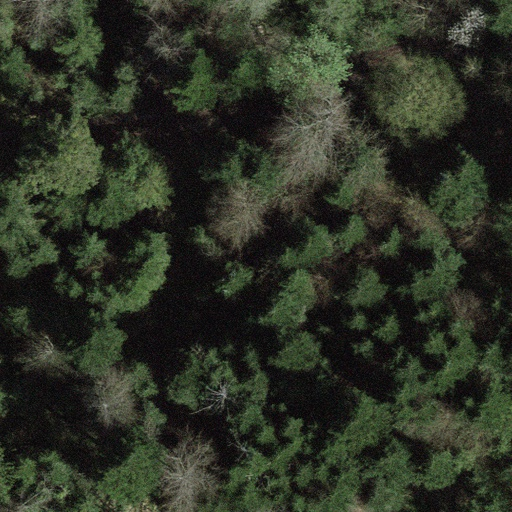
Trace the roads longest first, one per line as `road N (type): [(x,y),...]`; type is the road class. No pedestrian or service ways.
road 1 (track): [(511,39),(171,133),(0,170)]
road 2 (track): [(120,0),(171,133)]
